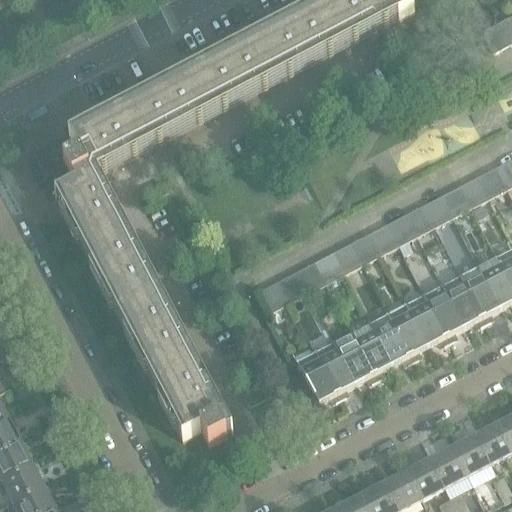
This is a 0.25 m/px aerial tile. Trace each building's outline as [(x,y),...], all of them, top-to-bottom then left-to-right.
[(224,422),(103,191),(108,177),(385,32),(384,32),(398,25),(414,17),(413,15),(410,10),(411,10),(406,0),(341,0),(71,142),(69,142),(70,144),(65,147),(38,161),(27,166),(49,208),(56,204),(56,205),(57,204),(182,444),(181,444),(182,446),(201,437),(208,451),(227,442),(226,441),(231,438),(233,438),(224,422)] [(511,48),(511,19),(500,26),(511,49),(511,48)] [(493,58),(511,49),(500,26),(481,36),(493,58)] [(511,163),(495,173),(507,195),(511,192),(511,163)] [(477,182),(489,204),(507,195),(495,173),(477,182)] [(470,214),(489,204),(477,182),(459,191),(470,214)] [(147,209),(169,197),(162,185),(154,189),(149,192),(141,196),(147,209)] [(452,223),(470,214),(459,191),(441,201),(452,223)] [(434,233),(452,223),(441,201),(423,210),(434,233)] [(416,242),(434,233),(423,210),(405,220),(416,242)] [(486,219),(482,211),(472,216),(477,226),(485,222),(486,219)] [(398,252),(416,242),(405,220),(386,229),(398,252)] [(380,261),(398,252),(386,229),(368,239),(380,261)] [(362,271),(380,261),(368,239),(350,248),(362,271)] [(413,256),(408,247),(398,252),(403,261),(413,256)] [(344,280),(362,271),(350,248),(332,258),(344,280)] [(511,253),(496,262),(511,293),(511,253)] [(326,289),(344,280),(332,258),(314,267),(326,289)] [(511,293),(496,262),(477,271),(500,315),(511,309),(511,310),(511,293)] [(308,299),(326,289),(314,267),(296,276),(308,299)] [(477,271),(459,281),(486,331),(491,328),(491,327),(492,326),(489,321),(500,315),(477,271)] [(278,286),(290,308),(308,299),(296,276),(278,286)] [(459,281),(441,290),(464,334),(475,328),(478,334),(480,333),(480,334),(486,331),(459,281)] [(290,308),(278,286),(259,296),(271,318),(290,308)] [(441,290),(423,299),(449,350),(455,347),(454,346),(456,345),(453,340),(464,334),(441,290)] [(423,299),(405,309),(428,353),(439,347),(442,353),(444,352),(444,353),(449,350),(423,299)] [(405,309),(387,318),(413,369),(419,366),(418,365),(420,364),(417,359),(428,353),(405,309)] [(387,318),(369,328),(392,372),(403,366),(406,372),(408,371),(413,369),(387,318)] [(369,328),(351,337),(377,388),(382,385),(382,384),(384,383),(381,377),(392,372),(369,328)] [(351,337),(333,347),(356,391),(367,385),(370,391),(372,390),(377,388),(351,337)] [(333,347),(315,356),(341,406),(346,404),(346,403),(348,402),(345,396),(356,391),(333,347)] [(341,406),(315,356),(296,366),(319,410),(331,404),(334,409),(335,409),(336,409),(341,406)] [(271,401),(261,382),(239,393),(249,412),(271,401)] [(0,428),(9,423),(0,405),(0,428)] [(279,417),(284,415),(286,414),(283,408),(277,411),(279,417)] [(511,454),(511,419),(498,427),(511,454)] [(9,423),(0,428),(0,456),(21,446),(9,423)] [(491,470),(511,458),(511,454),(498,427),(475,439),(491,470)] [(467,482),(491,470),(475,439),(452,451),(467,482)] [(21,446),(0,456),(0,485),(33,468),(21,446)] [(444,494),(467,482),(452,451),(428,463),(444,494)] [(421,506),(444,494),(428,463),(405,476),(421,506)] [(33,468),(0,485),(0,496),(5,494),(12,507),(44,491),(33,468)] [(394,511),(409,511),(421,506),(405,476),(382,488),(394,511)] [(498,499),(509,493),(503,482),(493,488),(498,499)] [(365,511),(394,511),(382,488),(359,500),(365,511)] [(55,511),(44,491),(12,507),(14,511),(55,511)] [(511,499),(509,493),(498,499),(504,509),(511,505),(511,499)] [(467,511),(461,499),(450,505),(453,511),(467,511)] [(335,511),(365,511),(359,500),(336,511),(335,511)]
